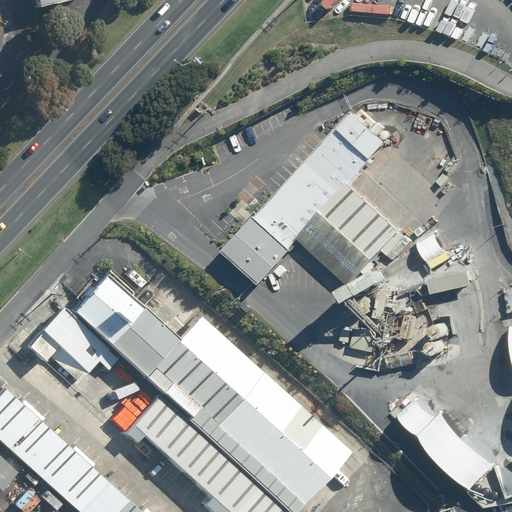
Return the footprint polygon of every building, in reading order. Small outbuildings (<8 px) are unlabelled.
[(366,173),(364,171),(392,141),(390,139),(396,133),(366,106),(360,112),(359,111),(358,113),(355,110),(262,212),(259,210),(246,225),(249,228),(233,245),(278,286),(305,257),(298,250),(301,246),(298,243),(304,235),(357,283),(407,227),(357,183),(366,173)] [(481,266),(440,276),(443,290),(485,280),(481,266)] [(211,497),(202,506),(209,511),(295,511),(348,454),(197,316),(177,339),(105,274),(72,310),(188,416),(184,421),(158,397),(124,434),(134,443),(142,434),(211,497)] [(511,296),(509,297),(511,309),(497,376),(503,412),(511,410),(511,296)] [(118,358),(63,305),(26,343),(44,361),(51,354),(79,381),(99,359),(108,368),(118,358)] [(423,316),(412,315),(410,333),(421,334),(423,316)] [(445,336),(446,337),(449,337),(450,337),(451,337),(452,336),(454,336),(454,335),(455,334),(456,332),(456,331),(456,330),(456,329),(456,327),(455,326),(455,325),(454,324),(453,323),(452,323),(450,322),(449,322),(448,322),(447,322),(445,323),(444,323),(443,324),(442,325),(442,326),(441,328),(441,329),(441,330),(441,331),(442,333),(442,334),(443,335),(444,336),(445,336)] [(382,328),(359,324),(355,348),(378,352),(382,328)] [(442,353),(443,354),(446,355),(447,354),(448,354),(450,354),(451,353),(452,352),(452,351),(453,350),(454,348),(454,347),(454,346),(453,344),(453,343),(452,342),(451,341),(450,340),(449,339),(448,339),(447,339),(445,339),(444,339),(443,339),(441,340),(440,341),(439,342),(439,343),(438,344),(438,345),(438,347),(438,348),(438,349),(439,351),(440,352),(441,353),(442,353)] [(415,352),(389,358),(392,369),(417,362),(415,352)] [(121,362),(113,371),(118,375),(126,367),(121,362)] [(6,386),(0,392),(0,437),(81,510),(109,479),(6,386)] [(0,454),(0,490),(18,471),(0,454)] [(35,494),(28,488),(15,503),(22,509),(35,494)] [(143,509),(128,496),(113,511),(152,511),(146,506),(143,509)]
